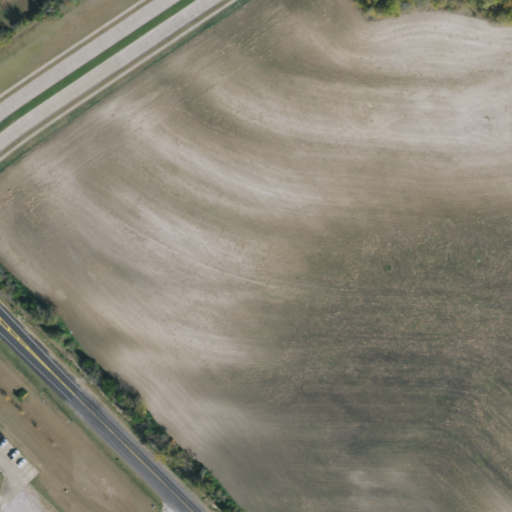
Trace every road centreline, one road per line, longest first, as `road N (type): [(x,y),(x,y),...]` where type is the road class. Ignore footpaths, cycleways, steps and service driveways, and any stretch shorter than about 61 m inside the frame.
road 1 (primary): [(0,318),(181,497)]
road 2 (tertiary): [(0,140),(205,0)]
road 3 (tertiary): [(165,0),(0,107)]
